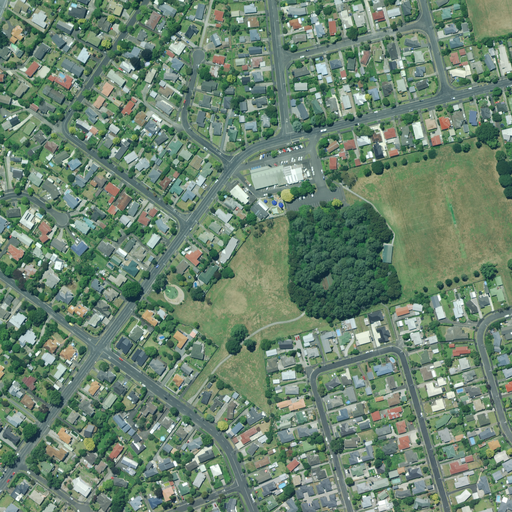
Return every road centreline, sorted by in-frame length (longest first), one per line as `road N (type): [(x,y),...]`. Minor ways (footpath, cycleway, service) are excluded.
road 1 (residential): [(447,511),(402,356),(391,349),(313,378),(350,511)]
road 2 (residential): [(190,224),(64,128),(147,0)]
road 3 (residential): [(243,484),(217,435),(99,348)]
road 4 (tertiary): [(287,138),(447,98)]
road 5 (residential): [(278,59),(428,22)]
road 6 (tertiary): [(99,348),(190,224)]
road 7 (residential): [(511,311),(480,330),(511,437)]
road 8 (tertiary): [(17,462),(99,348)]
road 9 (residential): [(233,164),(184,120),(198,55)]
road 10 (residential): [(99,348),(0,274)]
